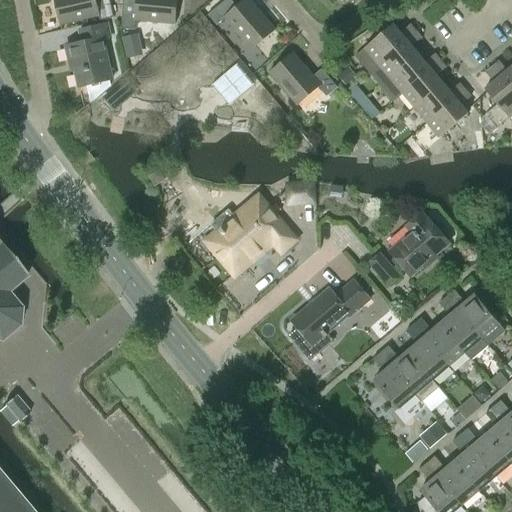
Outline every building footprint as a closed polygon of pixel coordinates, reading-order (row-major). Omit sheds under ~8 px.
[(55,0),(61,24),(98,16),(99,21),(114,17),(109,0),(55,0)] [(123,0),(121,29),(135,30),(136,20),(175,24),(176,0),(123,0)] [(250,50),(273,31),(247,0),(245,0),(236,8),(229,0),(225,0),(206,16),(215,26),(224,19),(250,50)] [(364,49),(378,65),(414,32),(409,25),(400,33),(392,24),(364,49)] [(78,88),(86,86),(90,104),(109,87),(108,81),(110,80),(101,40),(108,39),(105,26),(77,33),(80,44),(65,48),(68,64),(72,63),(78,88)] [(414,32),(378,65),(389,79),(418,54),(411,46),(420,39),(414,32)] [(292,54),(269,73),(296,106),(319,86),(327,96),(337,88),(321,70),(312,78),(292,54)] [(418,54),(389,79),(402,94),(439,61),(433,54),(424,62),(418,54)] [(439,61),(402,94),(415,110),(443,84),(436,76),(445,68),(439,61)] [(492,67),(511,91),(511,66),(507,71),(499,61),(492,67)] [(509,118),(511,115),(511,91),(492,67),(485,72),(493,82),(485,89),(509,118)] [(443,84),(415,110),(426,123),(465,90),(459,83),(449,91),(443,84)] [(465,90),(426,123),(439,138),(468,113),(461,105),(470,97),(465,90)] [(246,208),(206,243),(235,276),(273,243),(281,252),(295,241),(263,204),(252,214),(246,208)] [(412,235),(391,253),(412,277),(448,246),(446,243),(451,239),(431,215),(425,220),(422,216),(407,229),(412,235)] [(6,291),(26,274),(0,242),(0,339),(1,340),(19,324),(20,307),(6,291)] [(379,254),(368,262),(371,266),(389,286),(399,277),(381,257),(379,254)] [(350,315),(351,317),(370,301),(354,282),(335,298),(330,291),(293,322),(313,346),(350,315)] [(447,296),(446,297),(447,299),(487,347),(488,346),(504,332),(498,325),(474,296),(465,304),(454,292),(453,291),(447,296)] [(442,300),(438,304),(439,305),(449,317),(440,324),(464,353),(471,361),(487,347),(447,299),(446,297),(442,300)] [(419,320),(413,325),(414,326),(448,367),(464,353),(440,324),(433,331),(423,319),(422,318),(421,318),(419,320)] [(413,325),(405,332),(406,333),(416,345),(407,353),(437,388),(439,387),(433,380),(448,367),(414,326),(413,325)] [(388,346),(379,353),(380,354),(415,395),(416,394),(422,401),(437,388),(407,353),(400,359),(389,347),(388,346)] [(379,353),(372,359),(373,361),(383,373),(374,381),(398,409),(415,395),(380,354),(379,353)] [(16,394),(4,404),(18,422),(30,411),(16,394)] [(493,408),(511,431),(511,415),(511,416),(500,402),(493,408)] [(488,435),(511,463),(511,462),(511,431),(493,408),(485,415),(496,428),(488,435)] [(460,436),(495,478),(511,463),(488,435),(478,444),(467,430),(460,436)] [(454,464),(478,492),(495,478),(460,436),(453,442),(464,455),(454,464)] [(434,458),(426,465),(461,506),(478,492),(454,464),(445,471),(434,458)] [(425,497),(418,503),(420,511),(453,511),(461,506),(426,465),(419,471),(430,484),(421,492),(425,497)] [(0,511),(31,511),(0,474),(0,511)]
